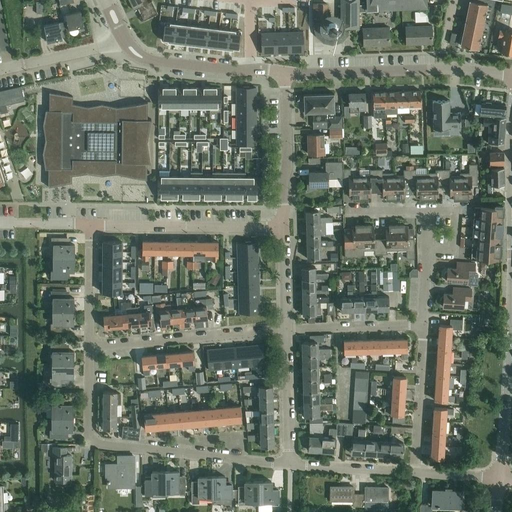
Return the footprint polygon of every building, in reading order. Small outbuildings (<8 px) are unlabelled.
[(149,3),(147,0),(129,0),(134,10),(140,8),(142,13),(141,14),(144,20),(158,14),(152,2),(149,3)] [(360,5),(359,0),(340,0),(341,18),(337,16),(336,15),(335,14),(333,14),(331,14),(328,15),(328,13),(332,13),(332,5),(328,5),(328,4),(327,4),(324,4),(324,2),(322,2),(322,4),(313,4),(313,19),(314,19),(314,26),(317,36),(324,43),(333,45),(342,42),(349,35),(350,29),(359,29),(359,26),(362,26),(362,18),(360,18),(360,12),(366,12),(366,5),(360,5)] [(397,0),(367,0),(368,11),(398,9),(397,0)] [(427,0),(397,0),(398,9),(427,8),(427,0)] [(479,49),(488,4),(470,1),(461,46),(479,49)] [(67,21),(64,22),(64,25),(65,30),(69,29),(69,30),(70,33),(72,35),(74,35),(76,35),(78,33),(79,32),(79,31),(79,29),(81,28),(84,27),(81,11),(66,15),(67,21)] [(165,21),(162,41),(173,43),(176,23),(165,21)] [(64,22),(44,26),(48,43),(57,41),(60,41),(59,40),(63,39),(61,31),(65,30),(64,25),(64,22)] [(176,23),(173,43),(184,44),(187,24),(176,23)] [(187,24),(184,44),(195,45),(197,26),(187,24)] [(197,26),(195,45),(206,47),(208,27),(197,26)] [(407,44),(432,43),(431,26),(406,27),(407,44)] [(208,27),(206,47),(216,48),(219,28),(208,27)] [(365,45),(389,44),(388,27),(364,28),(365,45)] [(219,28),(216,48),(227,50),(230,30),(219,28)] [(230,30),(227,50),(239,51),(241,31),(230,30)] [(511,31),(500,30),(499,38),(502,38),(500,45),(502,45),(501,53),(511,55),(511,31)] [(450,43),(455,45),(458,34),(452,33),(450,43)] [(275,34),(261,35),(261,55),(275,54),(275,34)] [(289,34),(275,34),(275,54),(289,54),(289,34)] [(303,34),(289,34),(289,54),(304,53),(303,34)] [(0,105),(24,100),(21,87),(0,91),(0,105)] [(244,88),(237,88),(237,102),(256,102),(256,88),(249,88),(249,87),(244,87),(244,88)] [(169,88),(159,88),(159,107),(169,107),(169,88)] [(179,88),(169,88),(169,107),(169,112),(180,112),(180,110),(179,110),(179,88)] [(190,88),(179,88),(179,110),(180,110),(190,110),(190,107),(190,88)] [(200,88),(190,88),(190,107),(200,107),(200,88)] [(200,107),(200,110),(210,110),(211,110),(211,88),(200,88),(200,107)] [(211,110),(210,110),(210,112),(211,112),(221,112),(221,88),(211,88),(211,110)] [(398,92),(397,92),(398,107),(399,107),(409,107),(409,91),(398,92)] [(410,91),(409,91),(409,107),(422,107),(422,91),(410,91)] [(103,105),(88,107),(73,104),(73,97),(50,92),(49,111),(46,110),(43,125),(46,140),(43,154),(45,169),(49,169),(49,187),(72,183),(72,176),(87,174),(102,176),(117,174),(147,180),(147,162),(150,162),(150,163),(151,163),(148,141),(152,119),(151,119),(151,120),(148,120),(148,102),(118,107),(103,105)] [(385,92),(373,92),(374,108),(374,118),(375,118),(378,118),(383,117),(385,117),(386,117),(386,115),(386,114),(386,108),(385,92)] [(397,92),(385,92),(386,108),(386,114),(398,114),(398,113),(398,107),(397,92)] [(366,111),(366,93),(349,94),(350,106),(351,106),(351,113),(360,113),(360,111),(366,111)] [(334,94),(305,95),(305,113),(313,113),(313,122),(314,129),(329,128),(342,128),(342,116),(335,117),(334,94)] [(460,128),(461,128),(461,113),(460,113),(458,113),(450,113),(450,101),(447,101),(433,101),(433,102),(434,129),(433,129),(451,129),(451,128),(450,128),(460,128)] [(256,102),(237,102),(237,116),(256,116),(256,102)] [(496,117),(505,118),(506,106),(472,103),(471,114),(496,117)] [(372,128),(372,115),(364,116),(364,125),(365,128),(368,128),(368,127),(372,128)] [(256,116),(237,116),(237,130),(256,130),(256,116)] [(505,118),(496,117),(485,117),(484,126),(489,127),(488,144),(504,144),(506,118),(505,118)] [(330,139),(342,138),(342,129),(330,130),(330,139)] [(256,130),(237,130),(237,144),(256,144),(256,130)] [(324,136),(324,135),(308,135),(309,155),(325,154),(324,140),(328,140),(328,136),(324,136)] [(376,154),(387,153),(386,143),(376,144),(376,154)] [(490,165),(504,164),(504,152),(490,153),(490,165)] [(326,162),(326,172),(310,172),(310,175),(307,175),(307,193),(316,190),(316,189),(315,188),(315,186),(316,186),(329,185),(329,179),(338,179),(343,179),(343,169),(343,167),(343,162),(342,162),(339,162),(338,162),(326,162)] [(460,174),(460,177),(461,199),(469,199),(469,197),(472,197),(472,185),(478,185),(478,164),(476,164),(471,164),(469,164),(470,173),(460,174)] [(394,176),(393,176),(394,199),(402,199),(402,197),(405,197),(405,195),(405,185),(410,185),(410,166),(406,166),(406,170),(404,170),(404,176),(394,176)] [(410,166),(410,185),(416,185),(416,195),(416,198),(420,198),(420,199),(427,199),(427,173),(426,173),(417,174),(416,170),(414,170),(414,166),(410,166)] [(488,192),(493,192),(493,185),(505,185),(504,168),(491,168),(491,174),(488,174),(488,192)] [(343,169),(343,179),(343,186),(349,185),(349,198),(352,198),(352,199),(360,199),(360,176),(351,177),(351,169),(343,169)] [(370,176),(360,176),(360,199),(368,198),(368,197),(371,197),(371,191),(377,191),(377,186),(376,170),(375,170),(370,170),(370,176)] [(382,170),(376,170),(377,186),(382,186),(383,191),(383,198),(386,198),(386,199),(394,199),(393,176),(393,173),(383,174),(382,170)] [(437,173),(427,173),(427,199),(435,199),(435,197),(439,197),(438,185),(444,185),(444,177),(444,170),(437,170),(437,173)] [(450,170),(444,170),(444,177),(444,185),(450,185),(450,198),(453,198),(453,199),(461,199),(460,177),(450,177),(450,170)] [(159,177),(158,177),(158,197),(158,198),(169,198),(169,177),(169,171),(159,171),(159,177)] [(203,172),(191,172),(191,177),(191,198),(202,198),(202,177),(203,177),(203,172)] [(213,172),(212,177),(213,177),(213,198),(224,198),(224,173),(213,172)] [(235,173),(224,173),(224,198),(235,199),(235,173)] [(246,173),(235,173),(235,199),(246,199),(246,178),(246,173)] [(180,177),(169,177),(169,198),(180,198),(180,177)] [(191,177),(180,177),(180,198),(191,198),(191,177)] [(203,177),(202,177),(202,198),(213,198),(213,177),(212,177),(203,177)] [(246,178),(246,199),(256,199),(257,185),(258,185),(258,179),(257,178),(246,178)] [(474,218),(501,220),(501,216),(503,216),(503,207),(491,206),(491,209),(475,207),(474,218)] [(321,210),(307,211),(307,223),(326,223),(333,222),(333,217),(321,217),(321,210)] [(501,224),(501,220),(474,218),(473,228),(502,230),(502,224),(501,224)] [(326,223),(307,223),(307,235),(318,235),(321,235),(326,235),(326,223)] [(386,240),(380,240),(381,248),(381,253),(381,255),(388,254),(388,251),(397,251),(397,225),(389,226),(389,227),(386,227),(386,240)] [(405,225),(397,225),(397,251),(398,251),(407,251),(407,259),(415,258),(415,248),(415,238),(409,239),(408,228),(408,226),(405,227),(405,225)] [(353,239),(345,240),(345,246),(345,248),(345,257),(364,257),(364,255),(364,251),(363,226),(356,226),(356,227),(352,227),(353,229),(353,239)] [(371,226),(363,226),(364,251),(375,251),(375,255),(381,255),(381,253),(381,248),(380,240),(375,240),(375,227),(371,227),(371,226)] [(501,236),(502,230),(473,228),(473,238),(500,240),(500,236),(501,236)] [(318,235),(307,235),(307,247),(322,246),(333,246),(333,241),(328,241),(328,240),(321,240),(321,235),(318,235)] [(52,237),(52,245),(54,245),(54,248),(54,258),(75,258),(75,248),(75,244),(70,244),(68,244),(68,238),(52,237)] [(499,244),(500,240),(473,238),(472,248),(497,250),(500,250),(501,244),(499,244)] [(123,241),(103,241),(103,252),(122,252),(123,241)] [(155,242),(143,241),(143,248),(143,254),(143,260),(149,261),(149,254),(155,254),(155,242)] [(168,242),(155,242),(155,254),(158,254),(168,254),(168,242)] [(181,242),(168,242),(168,254),(180,254),(181,242)] [(193,242),(181,242),(180,254),(193,254),(193,242)] [(206,242),(193,242),(193,254),(193,261),(199,261),(205,261),(205,254),(206,242)] [(219,242),(206,242),(205,254),(206,254),(209,254),(213,254),(213,261),(218,261),(218,255),(219,255),(219,248),(219,242)] [(241,243),(237,243),(238,258),(242,257),(258,257),(258,248),(257,242),(241,243)] [(322,246),(307,247),(308,248),(308,259),(322,258),(322,248),(322,247),(322,246)] [(500,256),(500,250),(497,250),(472,248),(471,260),(498,261),(499,256),(500,256)] [(122,252),(103,252),(103,262),(122,262),(122,252)] [(242,257),(238,258),(238,271),(258,271),(258,257),(242,257)] [(52,270),(51,278),(67,278),(67,271),(68,271),(70,271),(75,271),(75,258),(54,258),(54,270),(52,270)] [(122,262),(103,262),(103,272),(122,272),(122,262)] [(460,269),(448,268),(447,271),(446,272),(445,274),(444,276),(445,277),(446,278),(447,278),(447,281),(468,283),(467,284),(479,285),(479,275),(475,275),(475,264),(460,263),(460,269)] [(316,267),(302,267),(303,279),(303,280),(314,279),(317,279),(328,279),(328,273),(316,274),(316,267)] [(258,271),(238,271),(238,272),(239,285),(259,285),(258,271)] [(122,272),(103,272),(103,282),(122,283),(122,272)] [(215,272),(210,282),(216,285),(221,275),(215,272)] [(393,278),(392,272),(383,272),(383,278),(384,278),(384,291),(393,291),(393,278)] [(314,279),(303,280),(303,291),(317,291),(317,285),(317,279),(314,279)] [(122,283),(103,282),(103,293),(122,293),(122,283)] [(372,293),(365,293),(365,297),(366,311),(377,311),(377,297),(377,291),(377,284),(376,284),(371,284),(371,291),(372,291),(372,293)] [(259,285),(239,285),(239,286),(239,299),(259,298),(259,285)] [(348,297),(341,298),(342,312),(354,311),(353,297),(353,285),(348,285),(348,297)] [(471,301),(472,289),(457,288),(456,295),(444,294),(444,297),(442,298),(441,299),(441,301),(441,303),(443,304),(443,307),(464,308),(464,300),(471,301)] [(53,291),(51,291),(51,298),(53,298),(53,311),(74,311),(75,298),(70,298),(68,298),(68,291),(66,291),(53,291)] [(317,291),(303,291),(303,303),(317,303),(321,303),(327,303),(329,303),(329,297),(317,298),(317,291)] [(182,293),(181,293),(182,297),(183,308),(184,326),(185,326),(190,326),(190,320),(196,320),(194,306),(188,307),(187,296),(187,293),(187,292),(182,293)] [(178,308),(171,309),(173,322),(180,322),(180,327),(184,326),(183,308),(181,293),(177,293),(177,294),(178,304),(178,308)] [(389,296),(377,297),(377,311),(390,310),(389,296)] [(365,297),(353,297),(354,311),(366,311),(365,297)] [(195,306),(194,306),(196,320),(208,319),(207,309),(208,309),(213,309),(212,298),(206,299),(200,299),(200,306),(195,306)] [(259,298),(239,299),(240,313),(244,313),(260,313),(260,312),(259,299),(259,298)] [(116,314),(115,314),(116,328),(117,327),(128,327),(126,313),(126,307),(125,302),(121,302),(122,310),(122,313),(116,314)] [(127,302),(125,302),(126,307),(126,313),(128,327),(129,326),(139,325),(138,312),(138,306),(132,307),(132,302),(130,302),(127,302)] [(157,304),(157,311),(158,311),(160,311),(161,323),(162,329),(167,328),(166,323),(173,322),(171,309),(171,305),(165,305),(165,303),(157,304)] [(317,303),(303,303),(303,315),(308,315),(308,323),(315,323),(315,320),(315,315),(317,315),(317,314),(321,314),(321,308),(321,303),(317,303)] [(139,311),(138,312),(139,325),(140,325),(152,324),(150,310),(150,305),(144,305),(145,311),(139,311)] [(109,308),(104,309),(104,315),(105,329),(116,328),(115,314),(109,314),(109,308)] [(53,323),(51,323),(51,331),(68,331),(68,324),(69,324),(70,324),(74,324),(74,312),(74,311),(53,311),(53,323)] [(439,337),(439,338),(452,338),(453,330),(462,330),(462,326),(463,320),(451,319),(450,325),(440,325),(439,337)] [(310,342),(303,342),(303,355),(331,354),(331,349),(319,349),(318,349),(317,342),(319,342),(324,342),(324,335),(310,335),(310,342)] [(438,349),(438,350),(451,351),(452,338),(439,338),(438,349)] [(381,339),(369,340),(370,352),(382,351),(381,339)] [(382,339),(381,339),(382,351),(383,351),(395,351),(395,339),(382,339)] [(395,339),(395,351),(396,351),(402,351),(402,358),(408,358),(407,350),(408,350),(408,339),(395,339)] [(357,340),(344,341),(344,344),(344,352),(357,352),(357,340)] [(357,340),(357,352),(358,352),(370,352),(369,340),(357,340)] [(67,344),(51,344),(51,351),(53,351),(53,364),(74,364),(74,351),(70,351),(67,351),(67,344)] [(250,345),(249,345),(251,368),(252,368),(265,367),(265,366),(266,366),(264,351),(263,344),(250,345)] [(237,347),(235,347),(237,369),(239,369),(251,368),(249,345),(237,347)] [(222,348),(221,348),(223,370),(224,370),(237,369),(235,347),(222,348)] [(221,348),(207,349),(208,357),(209,372),(223,370),(221,348)] [(438,350),(438,362),(450,363),(451,351),(438,350)] [(193,351),(180,352),(182,364),(189,364),(189,365),(189,371),(195,371),(194,363),(195,363),(193,351)] [(168,354),(169,365),(170,365),(182,364),(180,352),(168,354)] [(156,355),(155,355),(156,367),(158,366),(169,365),(168,354),(156,355)] [(331,354),(303,355),(304,368),(307,368),(318,367),(318,360),(331,359),(331,354)] [(148,355),(143,356),(144,368),(144,375),(145,375),(150,375),(150,368),(150,367),(156,367),(155,355),(148,355)] [(438,363),(437,375),(450,375),(450,363),(438,362),(438,363)] [(53,377),(50,377),(50,384),(67,385),(67,378),(69,378),(74,378),(74,365),(74,364),(53,364),(53,365),(53,377)] [(307,368),(304,368),(304,380),(318,380),(318,367),(307,368)] [(356,371),(355,378),(369,379),(369,372),(356,371)] [(203,372),(196,372),(197,384),(204,383),(203,372)] [(436,387),(436,388),(449,389),(449,387),(450,375),(437,375),(436,387)] [(393,388),(393,389),(406,390),(406,389),(406,377),(393,376),(393,388)] [(318,380),(304,380),(304,392),(319,392),(318,380)] [(273,386),(260,386),(260,398),(273,398),(273,386)] [(436,388),(435,401),(448,401),(455,401),(455,396),(448,395),(449,389),(436,388)] [(393,389),(392,402),(405,402),(406,390),(393,389)] [(117,392),(104,392),(104,405),(104,416),(116,416),(117,416),(117,405),(117,404),(121,404),(121,394),(117,394),(117,392)] [(319,392),(304,392),(304,404),(319,404),(319,392)] [(67,397),(50,397),(50,404),(52,404),(52,418),(74,418),(74,404),(69,404),(67,404),(67,397)] [(273,398),(260,398),(260,410),(260,411),(274,411),(274,410),(273,398)] [(385,408),(385,414),(404,415),(405,402),(392,402),(391,409),(385,408)] [(138,404),(131,405),(132,415),(140,415),(139,405),(138,405),(138,404)] [(319,404),(304,404),(305,417),(310,417),(310,423),(323,423),(323,416),(321,416),(319,416),(319,410),(321,410),(330,410),(332,410),(332,404),(319,404)] [(229,407),(228,407),(229,422),(232,422),(242,421),(241,406),(229,407)] [(218,408),(216,408),(218,423),(220,423),(229,422),(228,407),(218,408)] [(206,409),(204,409),(205,424),(209,424),(218,423),(216,408),(206,409)] [(435,408),(434,421),(446,421),(447,414),(453,415),(454,409),(447,409),(435,408)] [(194,410),(192,410),(193,426),(196,425),(205,424),(204,409),(194,410)] [(183,411),(180,411),(181,427),(184,426),(193,426),(192,410),(183,411)] [(170,412),(168,412),(170,428),(181,427),(180,411),(170,412)] [(274,411),(260,411),(260,416),(261,423),(274,423),(274,422),(274,411)] [(157,413),(156,413),(158,429),(170,428),(168,412),(158,413),(157,413)] [(152,414),(144,414),(146,430),(158,429),(156,413),(152,414)] [(140,415),(132,415),(132,417),(133,427),(135,427),(141,428),(140,417),(140,415)] [(116,416),(104,416),(103,429),(117,429),(117,422),(121,422),(121,416),(117,416),(116,416)] [(52,430),(50,430),(50,438),(67,438),(67,431),(68,431),(69,431),(73,431),(74,418),(52,418),(52,430)] [(434,421),(433,433),(445,434),(446,421),(434,421)] [(323,436),(322,452),(335,453),(337,436),(345,436),(346,423),(340,423),(338,422),(337,422),(337,423),(337,429),(330,428),(329,437),(323,436)] [(274,423),(261,423),(261,434),(261,435),(274,435),(274,434),(274,423)] [(310,436),(309,451),(322,452),(323,436),(323,423),(310,423),(310,436)] [(346,423),(345,436),(346,436),(352,437),(353,424),(347,423),(346,423)] [(11,424),(11,441),(18,441),(19,441),(19,424),(11,424)] [(352,439),(351,454),(364,455),(365,440),(366,430),(359,429),(358,440),(352,439)] [(432,445),(432,446),(445,447),(445,445),(445,434),(433,433),(432,445)] [(274,435),(261,435),(261,447),(274,447),(274,435)] [(365,440),(364,455),(377,455),(377,447),(378,441),(365,440)] [(377,447),(377,455),(390,456),(391,442),(378,441),(377,447)] [(391,442),(390,456),(403,457),(404,443),(391,442)] [(432,446),(432,458),(444,459),(451,459),(451,454),(444,453),(445,447),(432,446)] [(54,447),(54,455),(55,455),(55,461),(55,481),(71,481),(72,455),(66,455),(67,447),(54,447)] [(135,487),(135,464),(134,455),(118,456),(118,464),(106,464),(106,477),(108,477),(109,487),(135,487)] [(166,493),(166,471),(152,471),(152,481),(145,481),(145,495),(152,495),(152,498),(166,498),(166,493)] [(166,471),(166,493),(178,492),(178,494),(186,494),(186,478),(179,478),(179,471),(166,471)] [(199,484),(192,484),(192,486),(192,493),(192,500),(192,504),(200,504),(200,500),(200,498),(212,498),(213,498),(212,483),(212,476),(199,476),(199,482),(199,484)] [(215,476),(212,476),(212,483),(213,498),(216,498),(225,498),(225,500),(232,500),(232,498),(232,490),(232,484),(226,484),(226,481),(226,476),(215,476)] [(239,490),(235,490),(235,498),(235,500),(239,500),(239,505),(246,505),(246,503),(259,503),(259,481),(245,481),(245,488),(239,488),(239,490)] [(272,481),(259,481),(259,503),(259,505),(279,505),(279,502),(279,488),(272,488),(272,486),(272,481)] [(331,486),(331,501),(353,502),(353,507),(359,507),(359,505),(360,494),(354,494),(354,487),(331,486)] [(359,505),(359,507),(366,507),(366,502),(371,502),(388,502),(388,487),(366,487),(366,494),(360,494),(359,505)] [(461,508),(462,492),(433,490),(432,506),(461,508)] [(82,494),(81,511),(93,511),(94,495),(82,494)]
